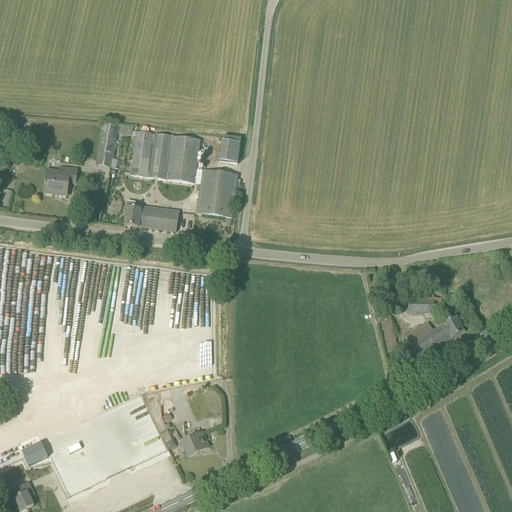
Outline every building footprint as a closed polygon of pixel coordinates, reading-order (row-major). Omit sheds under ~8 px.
[(102,125),(99,143),(97,154),(112,157),(117,128),(102,125)] [(136,134),(131,174),(130,177),(146,180),(152,136),(136,134)] [(199,142),(154,136),(149,180),(194,186),(196,171),(199,142)] [(238,165),(242,139),(223,136),(219,162),(238,165)] [(66,198),(67,194),(68,184),(75,185),(77,172),(60,169),(59,173),(47,172),(43,195),(66,198)] [(200,187),(196,216),(231,220),(236,177),(196,171),(194,186),(200,187)] [(141,210),(134,210),(135,204),(127,203),(126,209),(123,227),(138,229),(175,234),(179,213),(142,208),(141,210)] [(43,291),(43,257),(25,257),(25,290),(43,291)] [(407,298),(408,315),(434,314),(434,297),(407,298)] [(176,315),(176,377),(222,378),(222,315),(176,315)] [(378,320),(386,355),(396,353),(388,318),(378,320)] [(405,339),(418,361),(463,333),(459,326),(460,326),(456,318),(442,326),(443,327),(433,333),(428,325),(405,339)] [(168,416),(162,419),(165,425),(170,422),(168,416)] [(187,459),(208,449),(201,434),(180,445),(187,459)] [(22,453),(29,468),(47,460),(40,445),(22,453)] [(67,450),(70,456),(82,450),(79,445),(67,450)] [(10,493),(19,511),(24,511),(33,508),(27,494),(32,492),(28,484),(10,493)]
